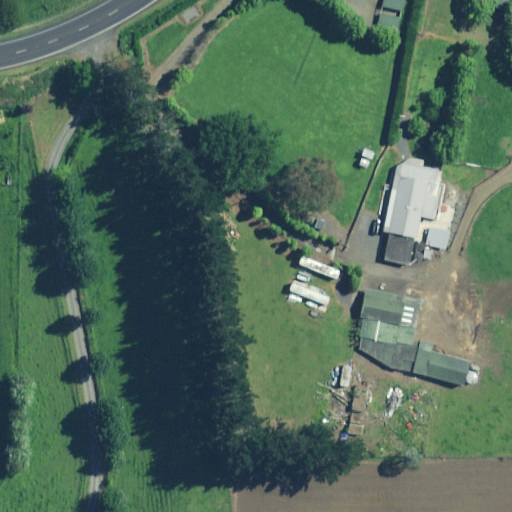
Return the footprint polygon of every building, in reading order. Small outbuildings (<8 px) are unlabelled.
[(382,0),(375,32),(398,37),(406,0),(382,0)] [(378,148),(369,143),(359,164),(368,168),(378,148)] [(423,162),(409,159),(397,166),(383,232),(389,233),(383,261),(409,266),(419,217),(437,221),(444,187),(438,185),(441,172),(422,168),(423,162)] [(438,229),(428,227),(426,241),(435,243),(438,229)] [(354,346),(387,368),(454,384),(461,347),(412,338),(418,305),(403,302),(404,296),(365,289),(354,346)]
